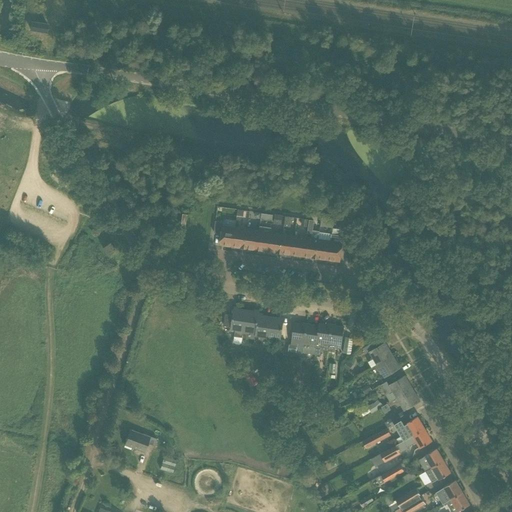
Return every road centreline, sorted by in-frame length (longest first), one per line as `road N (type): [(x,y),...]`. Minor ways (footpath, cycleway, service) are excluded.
road 1 (tertiary): [(511,141),(35,64)]
road 2 (track): [(62,126),(320,167),(345,195),(419,330)]
road 3 (tertiary): [(224,289),(169,271),(127,232),(62,126),(35,64)]
road 4 (residential): [(349,307),(353,273),(228,255)]
road 5 (residential): [(459,393),(432,409),(430,424),(484,511)]
road 6 (tertiary): [(459,393),(419,330),(349,307)]
road 7 (tertiary): [(349,307),(224,289)]
